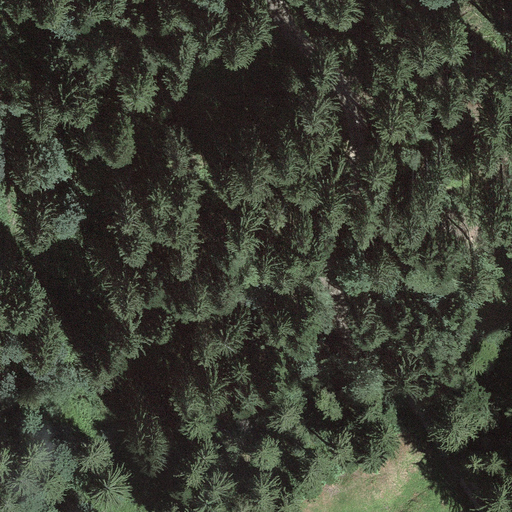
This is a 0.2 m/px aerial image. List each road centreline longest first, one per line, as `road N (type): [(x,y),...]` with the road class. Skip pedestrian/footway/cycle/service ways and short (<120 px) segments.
road 1 (track): [(486,511),(409,390),(359,343),(329,271),(330,231),(357,169),(359,132),(348,96),(278,0)]
road 2 (track): [(0,159),(91,483),(119,511)]
